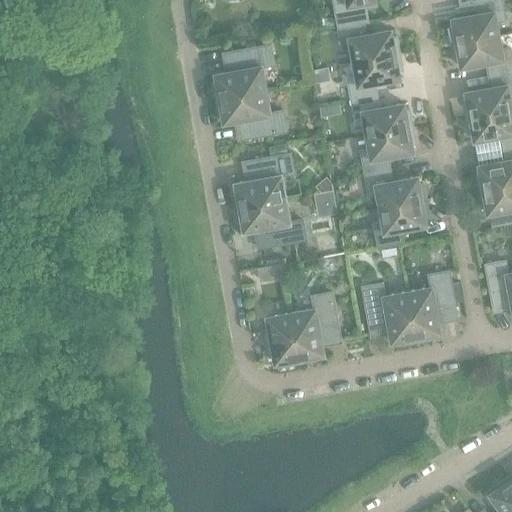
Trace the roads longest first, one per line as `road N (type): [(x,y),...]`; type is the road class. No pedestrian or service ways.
road 1 (residential): [(484,335),(255,372),(177,4)]
road 2 (residential): [(484,335),(425,0)]
road 3 (residential): [(388,511),(511,434)]
